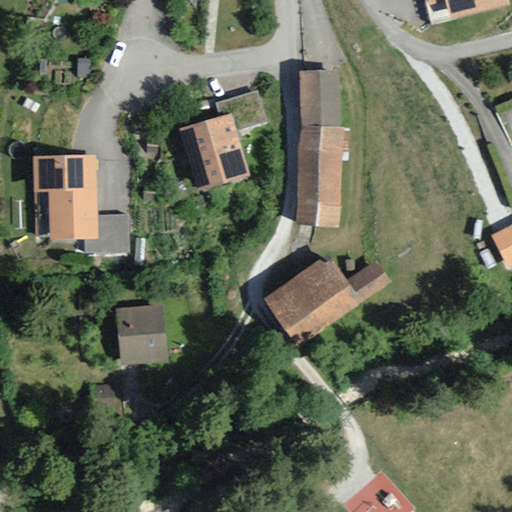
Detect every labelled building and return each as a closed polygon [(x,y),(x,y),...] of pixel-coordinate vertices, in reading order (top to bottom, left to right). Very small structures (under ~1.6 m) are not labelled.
[(507,0),(427,0),(430,19),(509,9),(507,0)] [(341,70),(297,69),(295,225),(339,226),(341,70)] [(233,113),(179,127),(195,190),(249,176),(233,113)] [(95,154),(32,155),(33,238),(96,237),(95,154)] [(511,228),(495,237),(509,264),(511,262),(511,228)] [(327,253),(262,296),(293,342),(388,279),(375,258),(344,278),(327,253)] [(161,302),(114,305),(118,360),(165,356),(161,302)]
